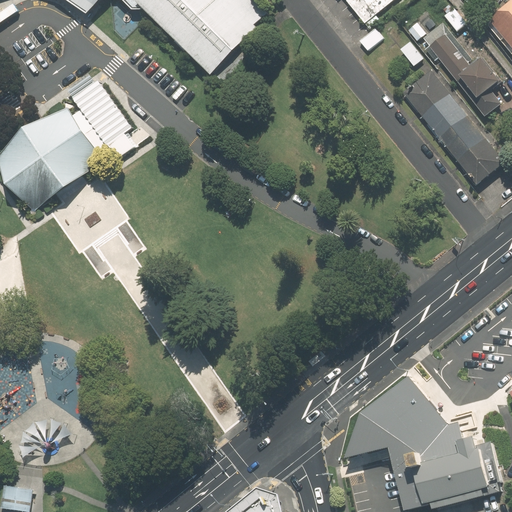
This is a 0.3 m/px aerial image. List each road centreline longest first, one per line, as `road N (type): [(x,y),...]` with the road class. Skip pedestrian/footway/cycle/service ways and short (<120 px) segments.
road 1 (residential): [(298,0),(501,253)]
road 2 (secondary): [(501,253),(282,434)]
road 3 (secondary): [(282,434),(183,511)]
